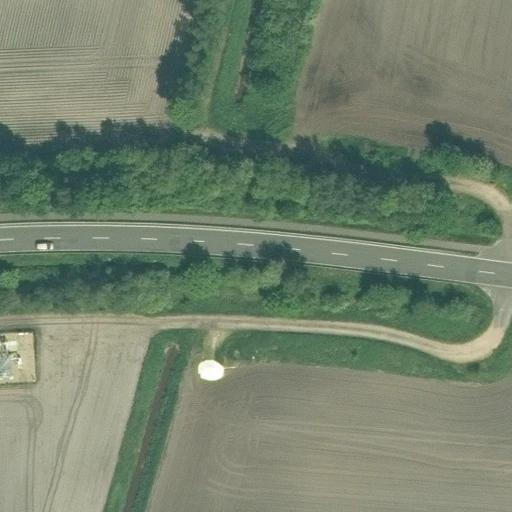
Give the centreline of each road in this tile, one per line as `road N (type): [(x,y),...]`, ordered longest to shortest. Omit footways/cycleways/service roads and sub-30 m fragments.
road 1 (track): [(0,323),(242,319),(360,330),(466,354),(496,334),(508,277)]
road 2 (tertiary): [(0,243),(241,244),(511,278)]
road 3 (track): [(153,133),(320,171),(484,193),(511,215)]
